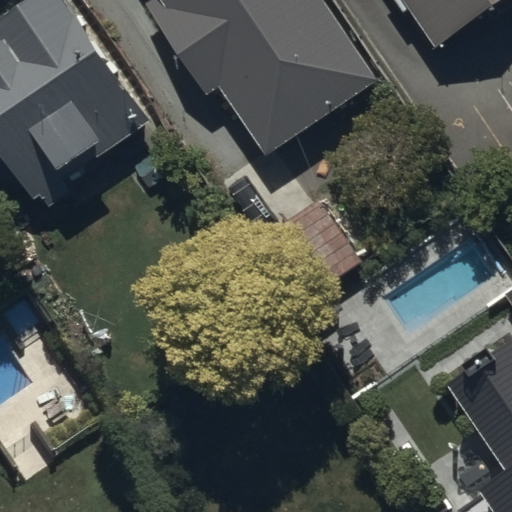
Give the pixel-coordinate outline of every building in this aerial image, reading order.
[(0,202),(19,190),(38,218),(49,211),(53,217),(89,194),(85,188),(155,142),(61,0),(45,0),(0,29),(0,202)] [(384,93),(321,0),(154,0),(161,10),(152,16),(212,105),(226,95),(274,166),(384,93)] [(511,0),(402,0),(445,62),(511,15),(511,0)] [(511,511),(511,338),(445,384),(506,472),(455,507),(458,511),(511,511)] [(409,405),(381,365),(350,387),(379,427),(409,405)]
